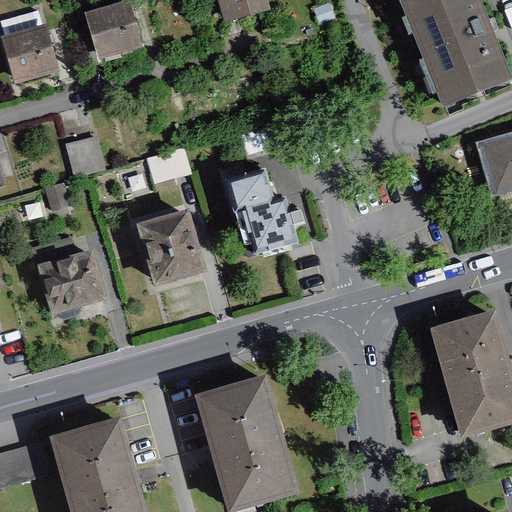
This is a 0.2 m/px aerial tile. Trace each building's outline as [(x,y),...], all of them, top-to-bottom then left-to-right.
[(267,0),(210,0),(219,34),(273,20),(267,0)] [(478,0),(406,0),(404,1),(445,103),(509,78),(478,0)] [(126,10),(81,24),(96,73),(140,59),(126,10)] [(41,34),(0,46),(0,55),(12,94),(55,81),(41,34)] [(71,141),(78,175),(110,168),(103,134),(71,141)] [(511,138),(471,150),(487,207),(511,200),(511,138)] [(148,158),(155,185),(193,174),(186,148),(148,158)] [(259,180),(216,191),(225,221),(268,209),(259,180)] [(268,209),(225,221),(240,275),(301,258),(285,203),(268,209)] [(186,220),(129,235),(148,301),(204,285),(186,220)] [(90,260),(30,276),(43,327),(104,311),(90,260)] [(511,345),(499,299),(433,317),(464,427),(511,413),(511,345)] [(268,364),(198,383),(231,502),(301,482),(268,364)] [(152,511),(124,408),(52,428),(74,511),(152,511)] [(0,453),(0,489),(54,474),(44,440),(0,453)]
